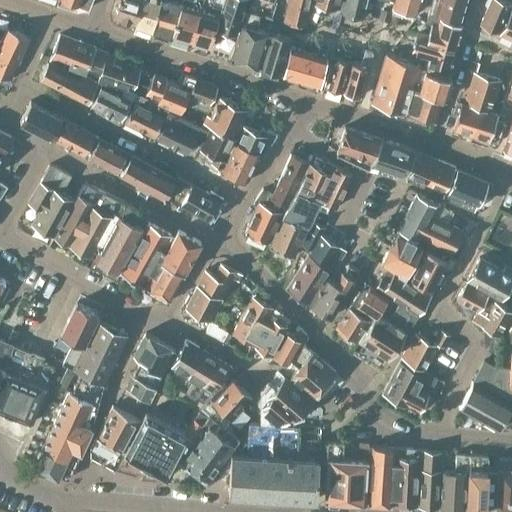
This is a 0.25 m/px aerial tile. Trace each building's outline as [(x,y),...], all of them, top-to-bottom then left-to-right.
[(118,0),(113,15),(135,22),(141,0),(118,0)] [(141,0),(135,22),(151,28),(160,0),(141,0)] [(160,0),(151,28),(171,34),(181,1),(178,0),(160,0)] [(180,0),(181,1),(171,34),(189,40),(201,0),(180,0)] [(201,0),(189,40),(208,46),(211,36),(212,37),(222,6),(211,2),(211,0),(201,0)] [(223,0),(222,6),(212,37),(219,39),(223,29),(235,33),(245,0),(223,0)] [(248,0),(246,8),(272,16),(277,0),(248,0)] [(287,0),(282,20),(305,25),(306,19),(310,0),(287,0)] [(342,0),(341,8),(338,19),(338,22),(349,25),(352,14),(362,16),(365,0),(342,0)] [(394,0),(394,1),(393,6),(401,8),(415,12),(418,0),(394,0)] [(454,22),(459,23),(461,15),(465,16),(467,7),(464,6),(465,0),(431,0),(426,21),(431,22),(438,25),(440,18),(441,14),(455,18),(454,22)] [(498,32),(510,3),(502,0),(489,0),(479,23),(498,32)] [(393,6),(391,12),(399,15),(401,8),(393,6)] [(499,32),(511,37),(511,6),(499,32)] [(246,8),(230,57),(257,66),(268,31),(254,27),(258,12),(246,8)] [(415,37),(414,38),(429,43),(430,40),(433,41),(432,44),(455,51),(463,24),(459,23),(454,22),(440,18),(438,25),(431,22),(428,34),(417,30),(415,37)] [(0,37),(0,55),(16,62),(17,62),(18,62),(29,36),(28,35),(28,36),(7,28),(2,38),(0,37)] [(282,73),(290,45),(292,36),(269,30),(258,66),(282,73)] [(114,64),(115,59),(113,58),(115,54),(94,48),(94,46),(59,33),(49,59),(86,72),(88,66),(100,71),(102,64),(110,67),(111,63),(114,64)] [(413,42),(411,51),(428,56),(425,67),(425,69),(448,76),(455,51),(432,44),(433,41),(430,40),(429,43),(414,38),(414,39),(413,42)] [(316,53),(290,45),(282,73),(319,84),(326,55),(316,53)] [(318,45),(316,53),(326,55),(326,47),(318,45)] [(345,48),(342,58),(351,60),(353,50),(345,48)] [(360,50),(357,59),(361,60),(360,63),(367,65),(371,51),(364,50),(364,51),(360,50)] [(425,69),(425,67),(420,65),(420,64),(386,53),(379,75),(413,86),(418,70),(424,72),(425,69)] [(16,62),(0,55),(0,74),(10,78),(16,62)] [(342,91),(351,60),(333,55),(324,86),(342,91)] [(100,71),(97,79),(101,80),(104,82),(103,85),(119,93),(123,86),(134,90),(137,92),(145,95),(149,84),(135,78),(139,68),(115,59),(114,64),(111,63),(110,67),(102,64),(100,71)] [(472,59),(469,69),(476,71),(479,61),(472,59)] [(38,77),(49,83),(87,102),(97,82),(77,72),(76,75),(47,60),(38,77)] [(351,60),(342,91),(358,95),(367,65),(360,63),(351,60)] [(424,72),(419,89),(444,98),(451,76),(448,76),(425,69),(424,72)] [(469,69),(460,100),(460,101),(480,107),(490,111),(498,83),(501,84),(502,79),(476,71),(469,69)] [(154,72),(149,84),(145,95),(156,100),(165,78),(166,78),(154,72)] [(180,85),(165,78),(156,100),(169,106),(180,111),(194,76),(185,73),(180,85)] [(413,86),(379,75),(371,102),(405,112),(413,88),(413,86)] [(216,85),(195,77),(185,100),(188,103),(206,110),(216,85)] [(101,80),(90,104),(120,119),(130,99),(134,90),(123,86),(119,93),(103,85),(104,82),(101,80)] [(413,88),(405,112),(405,113),(435,122),(440,104),(442,104),(444,98),(419,89),(413,88)] [(133,100),(124,121),(153,136),(163,115),(164,116),(166,112),(167,110),(169,106),(156,100),(145,95),(137,92),(133,100)] [(233,135),(239,122),(246,107),(219,95),(217,101),(216,101),(213,106),(215,106),(210,116),(205,118),(203,122),(209,125),(233,135)] [(460,101),(460,100),(456,99),(452,111),(457,113),(452,128),(471,134),(480,107),(460,101)] [(59,120),(61,117),(30,100),(19,120),(50,136),(59,120)] [(480,107),(471,134),(495,142),(502,122),(504,115),(498,113),(490,111),(480,107)] [(166,116),(155,137),(186,152),(187,151),(190,143),(192,140),(200,144),(207,129),(200,125),(167,110),(166,112),(164,116),(166,116)] [(59,120),(50,136),(54,138),(83,154),(94,134),(61,117),(59,120)] [(511,121),(503,148),(511,151),(511,121)] [(263,155),(278,134),(261,126),(259,131),(239,122),(233,135),(232,139),(235,140),(259,151),(258,152),(263,155)] [(199,148),(213,154),(210,161),(222,167),(235,140),(232,139),(233,135),(209,125),(207,129),(200,144),(199,148)] [(370,162),(381,137),(344,125),(344,126),(338,145),(336,152),(337,151),(368,168),(370,162)] [(0,150),(2,152),(11,135),(0,129),(0,150)] [(94,134),(83,154),(118,173),(119,173),(125,163),(121,160),(125,151),(98,136),(94,134)] [(415,149),(381,137),(370,162),(404,174),(415,149)] [(235,140),(222,167),(222,169),(245,181),(255,160),(259,162),(263,155),(258,152),(259,151),(235,140)] [(426,183),(436,158),(418,150),(408,175),(426,183)] [(125,163),(119,173),(163,197),(165,195),(168,189),(182,197),(191,182),(176,174),(174,178),(153,166),(140,159),(129,153),(125,151),(121,160),(125,163)] [(290,152),(272,192),(269,196),(284,202),(281,208),(284,209),(287,204),(307,160),(290,152)] [(443,161),(436,158),(426,183),(444,190),(455,166),(443,161)] [(284,209),(283,211),(276,227),(275,226),(270,236),(271,237),(268,244),(292,255),(307,223),(310,218),(319,199),(335,206),(351,172),(330,160),(325,169),(309,161),(292,196),(287,204),(284,209)] [(40,208),(31,223),(53,235),(73,199),(60,192),(70,174),(50,164),(49,163),(39,181),(51,187),(40,208)] [(460,203),(472,175),(456,168),(446,191),(444,190),(442,195),(460,203)] [(472,175),(460,203),(475,209),(487,181),(472,175)] [(118,211),(123,201),(83,181),(73,199),(53,235),(90,256),(94,248),(104,229),(112,215),(116,210),(118,211)] [(208,192),(191,182),(182,197),(179,203),(209,220),(223,197),(210,189),(208,192)] [(269,196),(272,192),(262,187),(254,198),(257,200),(244,231),(267,240),(281,210),(283,211),(284,209),(281,208),(284,202),(269,196)] [(430,214),(436,203),(416,192),(398,227),(423,241),(439,249),(449,254),(462,230),(430,214)] [(138,208),(123,201),(118,211),(116,210),(112,215),(104,229),(120,238),(118,240),(131,247),(143,226),(131,220),(138,208)] [(120,271),(120,272),(143,284),(157,258),(170,233),(148,220),(120,271)] [(309,228),(301,244),(310,249),(308,253),(329,267),(330,267),(335,258),(339,261),(346,249),(324,235),(321,233),(324,226),(313,220),(309,228)] [(170,233),(157,258),(183,272),(201,241),(192,236),(178,228),(177,230),(174,235),(170,233)] [(389,245),(414,258),(423,241),(398,228),(389,245)] [(104,229),(94,248),(97,250),(100,245),(101,245),(94,258),(119,271),(131,247),(118,240),(120,238),(104,229)] [(389,245),(381,262),(404,277),(414,258),(389,245)] [(447,259),(424,247),(409,277),(431,289),(447,259)] [(307,253),(296,270),(318,284),(329,267),(308,253),(307,253)] [(487,291),(501,298),(511,277),(511,268),(504,264),(501,269),(478,256),(466,279),(487,291)] [(157,258),(143,284),(146,285),(149,287),(150,290),(154,292),(157,291),(163,295),(163,298),(167,301),(169,298),(183,272),(157,258)] [(331,317),(358,270),(347,263),(346,265),(339,261),(335,258),(330,267),(308,303),(331,317)] [(204,268),(196,284),(221,297),(231,277),(237,280),(241,272),(220,262),(214,273),(204,268)] [(318,284),(296,270),(294,268),(291,271),(294,273),(285,288),(306,302),(318,284)] [(400,300),(418,312),(431,292),(418,284),(417,286),(393,271),(387,280),(380,276),(374,284),(399,301),(400,300)] [(0,297),(2,298),(9,284),(8,281),(5,280),(0,277),(0,297)] [(465,281),(456,298),(477,310),(472,319),(481,324),(480,324),(498,334),(511,310),(499,303),(501,299),(501,298),(487,291),(486,293),(465,281)] [(221,297),(196,284),(190,295),(187,294),(184,301),(187,302),(185,306),(209,319),(221,297)] [(371,319),(377,311),(387,295),(375,286),(361,287),(357,289),(348,305),(371,319)] [(252,295),(247,305),(246,305),(238,319),(231,332),(233,333),(233,332),(249,341),(243,350),(249,353),(254,345),(271,355),(272,353),(284,330),(283,329),(286,324),(275,318),(276,315),(269,311),(273,305),(252,295)] [(377,311),(371,319),(358,340),(387,359),(418,312),(400,300),(399,301),(387,318),(377,311)] [(73,367),(84,344),(82,343),(97,312),(75,301),(60,334),(72,340),(62,362),(67,364),(73,367)] [(371,319),(348,305),(335,326),(358,340),(371,319)] [(21,306),(15,313),(27,324),(34,317),(21,306)] [(96,318),(73,368),(80,371),(103,382),(127,333),(96,318)] [(217,323),(210,320),(205,329),(222,339),(227,330),(216,324),(217,323)] [(306,334),(297,325),(292,334),(284,329),(284,330),(272,353),(288,362),(299,342),(301,343),(306,334)] [(415,364),(424,369),(439,343),(443,345),(450,333),(441,328),(434,342),(414,331),(401,356),(402,356),(415,364)] [(173,346),(144,331),(144,332),(132,354),(139,358),(132,373),(154,385),(173,346)] [(186,375),(201,347),(184,336),(170,365),(186,375)] [(0,371),(11,345),(12,343),(0,337),(0,371)] [(314,397),(336,371),(303,342),(292,361),(298,365),(289,376),(314,397)] [(25,351),(11,345),(0,371),(0,409),(32,422),(54,368),(54,364),(41,359),(32,380),(16,374),(25,351)] [(201,347),(186,375),(193,379),(186,391),(194,396),(201,384),(200,384),(217,357),(201,347)] [(495,365),(485,385),(511,399),(511,352),(510,352),(509,367),(495,365)] [(201,384),(194,396),(204,402),(207,397),(211,401),(230,379),(224,373),(230,365),(217,357),(200,384),(201,384)] [(425,369),(424,369),(415,364),(414,367),(399,359),(381,391),(406,404),(418,410),(427,393),(428,392),(416,386),(425,369)] [(485,385),(495,365),(483,359),(473,380),(484,387),(485,385)] [(439,388),(444,371),(433,368),(428,384),(439,388)] [(56,477),(57,474),(67,478),(77,457),(91,426),(96,407),(103,382),(80,371),(71,391),(68,390),(32,465),(56,477)] [(132,373),(125,387),(139,394),(147,398),(154,385),(132,373)] [(282,411),(287,415),(294,421),(312,400),(284,376),(274,387),(268,382),(260,391),(260,403),(272,413),(275,410),(279,414),(282,411)] [(204,402),(199,407),(208,413),(218,421),(222,424),(227,417),(228,418),(247,393),(230,379),(211,401),(207,397),(204,402)] [(472,381),(458,407),(497,429),(511,403),(511,402),(511,399),(485,385),(484,387),(473,380),(472,381)] [(157,381),(150,395),(159,400),(167,386),(157,381)] [(427,393),(418,410),(426,414),(435,398),(427,394),(427,393)] [(139,394),(135,403),(146,409),(147,398),(139,394)] [(272,413),(260,403),(261,423),(279,424),(287,415),(282,411),(279,414),(275,410),(272,413)] [(97,437),(121,450),(139,418),(113,405),(97,437)] [(203,425),(201,423),(193,417),(184,431),(145,411),(123,451),(168,475),(183,446),(189,434),(195,437),(203,425)] [(189,434),(223,459),(238,437),(226,427),(221,434),(213,428),(218,421),(208,414),(201,423),(203,425),(195,437),(189,434)] [(279,424),(261,423),(248,422),(246,454),(230,452),(228,493),(293,498),(296,457),(298,426),(279,424)] [(189,434),(183,446),(189,450),(181,461),(207,480),(223,459),(189,434)] [(368,457),(367,457),(341,456),(342,439),(327,439),(323,499),(365,502),(367,466),(368,457)] [(357,451),(367,452),(368,441),(358,440),(357,451)] [(368,457),(367,466),(369,466),(367,502),(390,503),(390,496),(392,496),(393,480),(391,480),(393,446),(368,444),(367,457),(368,457)] [(405,446),(393,446),(391,480),(393,480),(392,496),(392,503),(415,504),(418,456),(412,456),(405,455),(405,446)] [(419,448),(418,456),(415,504),(418,504),(436,505),(438,505),(440,469),(441,450),(421,447),(421,448),(419,448)] [(454,469),(440,469),(438,505),(463,507),(464,475),(467,475),(469,453),(455,452),(454,469)] [(469,453),(467,475),(465,507),(483,508),(483,505),(495,506),(497,469),(486,468),(487,455),(469,453)] [(296,457),(293,498),(315,499),(318,458),(296,457)] [(497,469),(495,506),(494,509),(511,510),(511,458),(498,457),(497,467),(497,469)]
